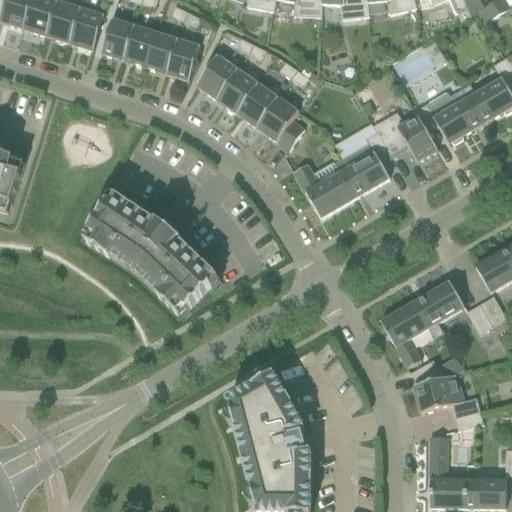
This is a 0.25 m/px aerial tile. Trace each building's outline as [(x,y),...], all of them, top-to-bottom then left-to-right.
[(0,26),(23,33),(33,0),(7,0),(6,3),(5,7),(0,22),(0,26)] [(46,41),(57,5),(40,0),(33,0),(23,33),(46,41)] [(141,9),(144,0),(129,0),(128,5),(141,9)] [(158,3),(148,0),(144,0),(141,9),(155,13),(158,3)] [(248,0),(246,11),(274,16),(276,3),(275,3),(275,0),(248,0)] [(275,0),(275,3),(276,3),(294,6),(294,21),(321,22),(322,9),(321,9),(321,0),(275,0)] [(321,0),(321,9),(322,9),(340,9),(342,24),(369,21),(368,7),(367,7),(366,0),(321,0)] [(366,0),(367,7),(368,7),(386,5),(390,19),(416,13),(413,0),(366,0)] [(433,0),(436,8),(457,0),(433,0)] [(503,1),(480,14),(487,27),(510,13),(503,1)] [(70,48),(81,13),(57,5),(46,41),(70,48)] [(183,26),(188,17),(176,10),(171,20),(183,26)] [(105,20),(81,13),(70,48),(94,56),(100,37),(105,20)] [(196,33),(201,23),(188,17),(183,26),(196,33)] [(123,65),(134,30),(112,23),(101,58),(123,65)] [(145,72),(156,37),(134,30),(123,65),(145,72)] [(167,79),(178,44),(156,37),(145,72),(167,79)] [(249,59),(253,49),(241,43),(236,52),(249,59)] [(200,51),(178,44),(167,79),(189,86),(200,51)] [(261,65),(266,55),(253,49),(249,59),(261,65)] [(217,105),(238,74),(217,60),(196,90),(217,105)] [(511,99),(507,92),(511,88),(511,73),(505,62),(493,70),(501,83),(475,98),(470,89),(462,93),(483,129),(504,116),(506,119),(511,115),(511,99)] [(291,83),(297,75),(285,66),(279,75),(291,83)] [(237,119),(258,88),(238,74),(217,105),(237,119)] [(303,91),(309,83),(297,75),(291,83),(303,91)] [(257,133),(278,102),(258,88),(237,119),(257,133)] [(461,141),(483,129),(462,93),(450,101),(447,96),(413,116),(417,121),(427,138),(428,138),(438,132),(448,149),(452,146),(454,149),(463,144),(461,141)] [(277,147),(292,125),(299,116),(278,102),(257,133),(277,147)] [(438,155),(428,138),(427,138),(417,121),(404,128),(397,117),(374,130),(390,159),(407,150),(417,167),(438,155)] [(289,155),(301,139),(304,133),(292,125),(277,147),(289,155)] [(342,163),(334,168),(340,177),(355,203),(390,183),(380,165),(390,159),(374,130),(373,130),(377,137),(365,144),(368,148),(342,163)] [(12,209),(25,168),(13,165),(13,163),(0,159),(0,204),(10,208),(12,209)] [(340,177),(334,168),(334,167),(313,179),(307,168),(293,176),(321,223),(355,203),(340,177)] [(183,309),(188,314),(211,290),(208,287),(215,280),(217,283),(218,282),(180,246),(181,245),(179,243),(183,238),(170,228),(165,233),(157,226),(156,227),(113,198),(112,200),(115,201),(110,209),(107,207),(89,235),(94,239),(89,247),(87,246),(86,247),(108,261),(109,260),(136,278),(159,300),(158,301),(177,319),(178,318),(176,316),(183,309)] [(511,254),(510,251),(475,271),(485,288),(490,297),(511,284),(511,254)] [(437,293),(415,306),(430,332),(429,332),(435,342),(443,337),(438,328),(464,312),(449,286),(446,288),(444,285),(436,291),(437,293)] [(493,301),(480,309),(493,331),(506,323),(493,301)] [(409,344),(429,332),(430,332),(415,306),(380,326),(407,373),(421,365),(409,344)] [(493,331),(480,309),(466,317),(479,339),(493,331)] [(443,382),(433,364),(410,377),(417,389),(443,382)] [(311,457),(311,455),(311,444),(305,435),(305,433),(274,380),(275,380),(274,378),(251,391),(252,392),(228,405),(229,409),(231,415),(235,414),(239,427),(234,428),(236,434),(251,490),(250,490),(252,496),(256,495),(260,508),(255,509),(255,511),(311,511),(311,457)] [(456,379),(443,382),(417,389),(414,390),(421,418),(451,410),(454,422),(480,415),(476,402),(463,406),(456,379)] [(483,429),(480,415),(454,422),(458,435),(483,429)] [(438,511),(463,511),(464,484),(446,484),(447,442),(431,442),(429,511),(438,511)] [(505,511),(506,485),(464,484),(463,511),(505,511)]
